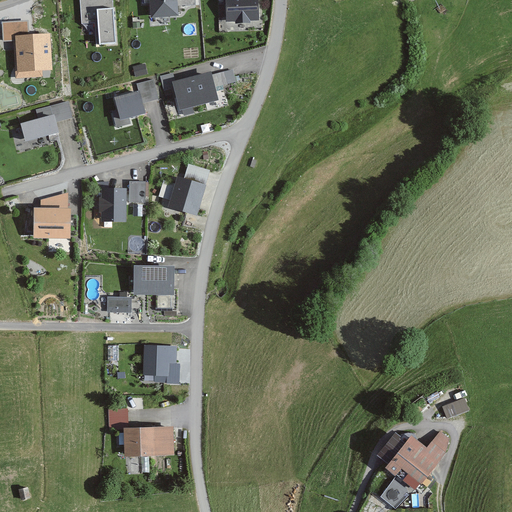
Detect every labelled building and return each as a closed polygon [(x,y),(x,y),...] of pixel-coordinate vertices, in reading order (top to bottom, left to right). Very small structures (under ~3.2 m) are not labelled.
[(110,0),(91,0),(81,1),(83,23),(95,22),(97,44),(114,43),(110,0)] [(150,0),(152,18),(177,16),(176,5),(194,4),(193,0),(150,0)] [(252,0),(219,0),(221,22),(254,21),(252,0)] [(4,25),(5,40),(17,40),(19,71),(50,69),(48,37),(27,38),(26,23),(4,25)] [(170,90),(175,110),(212,101),(209,88),(232,82),(229,70),(206,76),(205,72),(173,80),(171,74),(158,77),(161,92),(170,90)] [(135,93),(109,99),(115,120),(139,114),(137,105),(156,100),(151,81),(133,85),(135,93)] [(16,123),(21,141),(54,134),(52,124),(70,119),(66,102),(33,110),(35,119),(16,123)] [(133,200),(133,212),(146,213),(148,178),(130,178),(129,200),(133,200)] [(205,188),(178,180),(170,208),(196,216),(205,188)] [(121,190),(98,190),(99,222),(122,222),(121,190)] [(64,238),(64,193),(37,202),(38,208),(27,208),(27,239),(64,238)] [(167,265),(128,267),(129,296),(169,294),(167,265)] [(105,312),(128,312),(128,298),(105,298),(105,312)] [(175,349),(146,348),(145,376),(169,377),(169,383),(178,383),(179,366),(174,366),(175,349)] [(473,390),(469,375),(445,382),(449,397),(473,390)] [(122,408),(111,406),(109,423),(120,424),(122,408)] [(120,456),(170,454),(169,425),(119,427),(120,456)] [(416,486),(443,454),(447,439),(436,430),(422,448),(405,433),(379,465),(391,475),(395,469),(416,486)]
